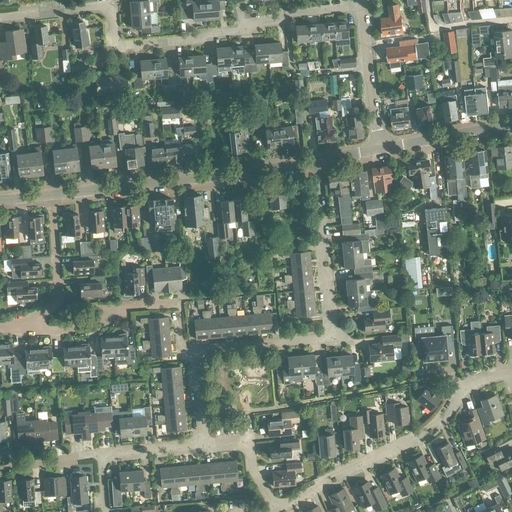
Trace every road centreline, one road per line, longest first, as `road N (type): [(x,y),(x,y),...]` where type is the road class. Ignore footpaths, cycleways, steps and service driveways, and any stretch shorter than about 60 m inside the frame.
road 1 (residential): [(189,355),(332,333),(312,163)]
road 2 (residential): [(275,510),(439,426),(475,383),(511,373)]
road 3 (residential): [(51,197),(312,163)]
road 4 (residential): [(189,355),(173,305),(125,308),(83,327),(35,327)]
road 5 (residential): [(379,150),(364,8)]
road 6 (residential): [(35,327),(58,296),(51,197)]
road 7 (residential): [(379,150),(511,125)]
road 8 (residential): [(237,32),(268,19),(364,8)]
road 9 (residential): [(197,446),(250,440),(253,468),(275,510)]
road 10 (residential): [(112,49),(237,32)]
